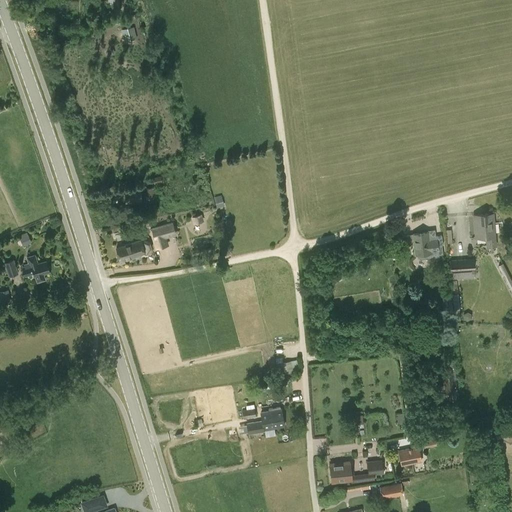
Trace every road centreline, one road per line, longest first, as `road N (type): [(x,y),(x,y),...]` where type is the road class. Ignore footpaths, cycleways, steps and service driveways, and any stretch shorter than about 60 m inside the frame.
road 1 (secondary): [(164,511),(0,0)]
road 2 (unclassified): [(316,511),(294,249)]
road 3 (track): [(294,249),(260,0)]
road 4 (track): [(294,249),(511,183)]
road 5 (track): [(95,281),(294,249)]
